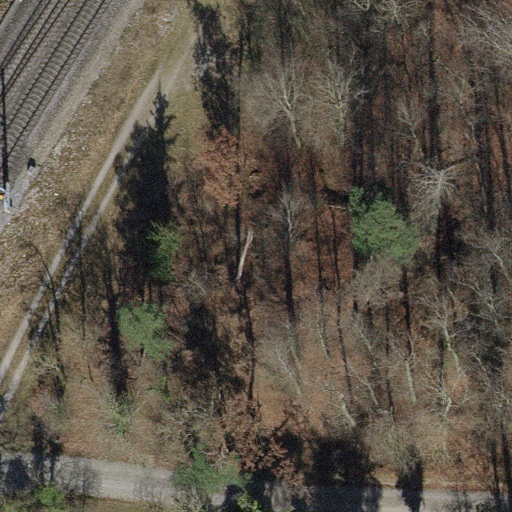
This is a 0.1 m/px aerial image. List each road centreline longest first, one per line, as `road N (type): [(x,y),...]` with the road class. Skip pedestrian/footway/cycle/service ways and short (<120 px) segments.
road 1 (track): [(0,459),(13,469),(511,509)]
road 2 (track): [(200,0),(0,385)]
